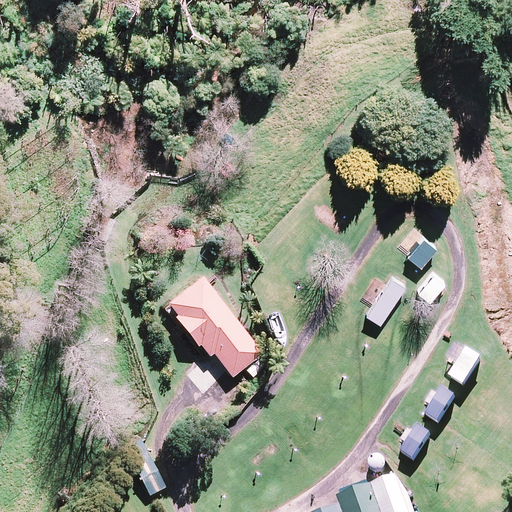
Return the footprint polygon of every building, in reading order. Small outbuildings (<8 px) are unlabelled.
[(434,243),(421,232),(406,248),(419,260),(434,243)] [(446,278),(434,265),(421,277),(433,290),(446,278)] [(261,347),(200,267),(163,294),(206,349),(211,346),(230,371),(261,347)] [(406,279),(390,268),(364,308),(380,319),(406,279)] [(483,355),(468,345),(450,373),(465,383),(483,355)] [(438,424),(455,392),(441,384),(424,416),(438,424)] [(337,416),(323,406),(287,454),(301,464),(337,416)] [(431,432),(419,425),(402,452),(414,459),(431,432)] [(164,482),(146,445),(130,453),(148,490),(164,482)] [(372,481),(381,511),(412,511),(399,472),(372,481)] [(339,491),(343,502),(345,511),(381,511),(372,481),(339,491)] [(345,511),(343,502),(310,511),(345,511)]
